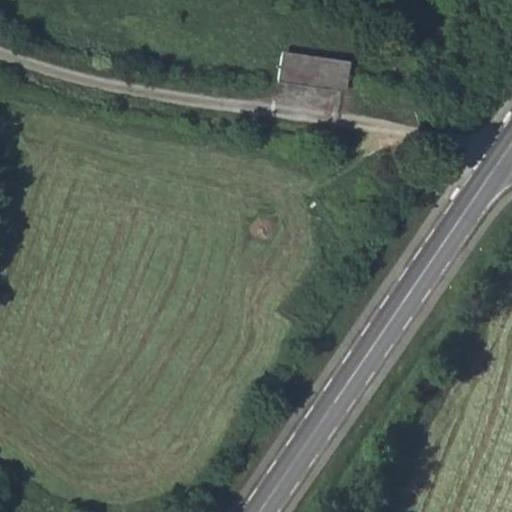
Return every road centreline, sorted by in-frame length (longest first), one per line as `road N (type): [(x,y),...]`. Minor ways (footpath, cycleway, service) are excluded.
road 1 (track): [(511,141),(146,96),(0,55)]
road 2 (secondary): [(259,511),(511,145)]
